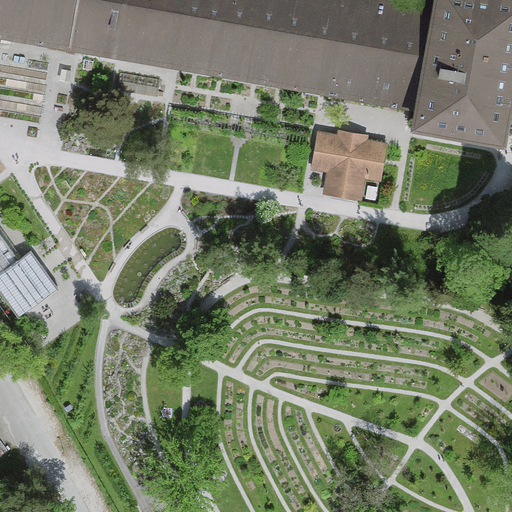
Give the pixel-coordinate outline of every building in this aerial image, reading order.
[(0,0),(0,35),(418,102),(434,0),(0,0)] [(511,0),(434,0),(418,102),(415,126),(508,141),(511,115),(511,0)] [(160,80),(120,73),(117,90),(157,96),(160,80)] [(309,132),(173,107),(170,119),(306,144),(309,132)] [(382,178),(389,142),(371,138),(372,131),(346,127),(342,126),(340,133),(321,130),(315,165),(327,167),(322,193),(358,200),(362,175),(382,178)] [(378,185),(368,183),(365,197),(376,200),(378,185)] [(22,262),(0,232),(0,294),(18,320),(61,288),(35,252),(22,262)]
